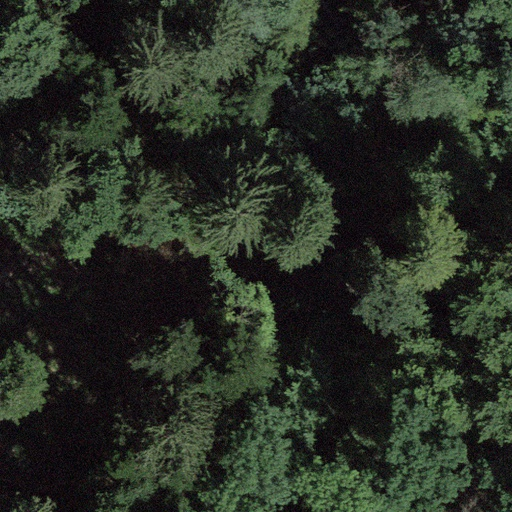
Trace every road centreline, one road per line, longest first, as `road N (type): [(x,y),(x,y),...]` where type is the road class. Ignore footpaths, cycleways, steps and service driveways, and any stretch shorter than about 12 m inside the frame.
road 1 (track): [(304,0),(496,511)]
road 2 (track): [(46,0),(0,242)]
